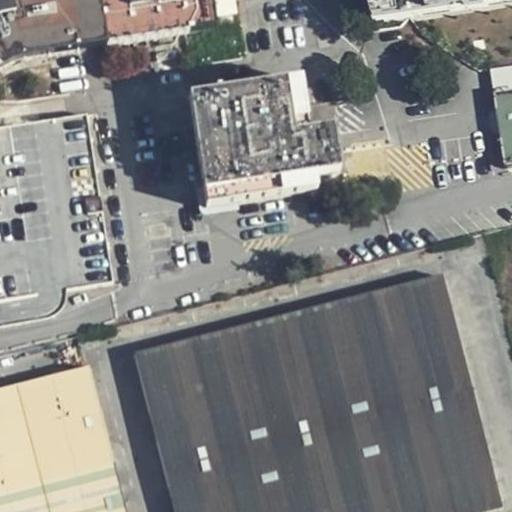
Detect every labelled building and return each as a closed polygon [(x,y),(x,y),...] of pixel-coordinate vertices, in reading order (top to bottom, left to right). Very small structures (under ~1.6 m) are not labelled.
[(0,0),(0,331),(15,329),(34,325),(50,319),(65,308),(74,294),(116,288),(94,119),(0,131),(0,69),(0,70),(7,65),(14,63),(215,35),(209,0),(0,0)] [(511,0),(370,0),(375,19),(499,0),(511,0)] [(303,143),(297,87),(184,102),(197,212),(336,195),(328,140),(303,143)] [(511,168),(511,94),(495,97),(506,170),(511,168)] [(487,511),(507,507),(448,277),(136,356),(175,511),(487,511)] [(0,511),(127,511),(91,366),(0,389),(0,511)]
